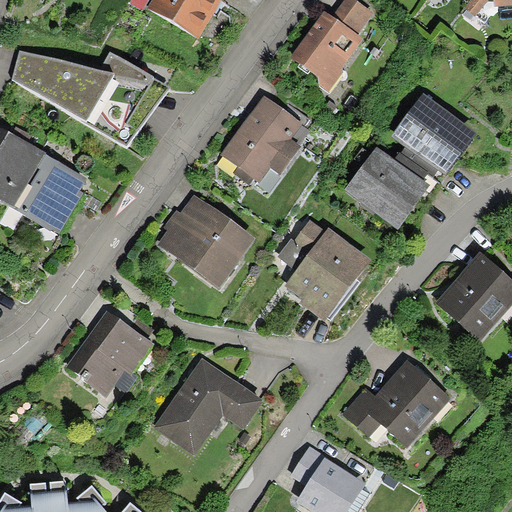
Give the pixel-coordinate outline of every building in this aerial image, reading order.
[(221,0),(148,0),(143,10),(195,42),(221,0)] [(346,0),(330,22),(324,19),(292,63),(319,82),(320,90),(329,96),(364,47),(353,39),(372,14),(352,0),(346,0)] [(511,0),(471,0),(465,9),(476,16),(487,0),(492,0),(494,13),(511,9),(511,0)] [(98,76),(21,56),(13,83),(125,150),(168,91),(110,57),(98,76)] [(479,135),(425,94),(391,137),(406,149),(402,154),(441,184),(479,135)] [(304,129),(262,99),(220,158),(261,188),(270,175),(279,181),(299,153),(291,148),(304,129)] [(0,205),(19,216),(50,162),(7,137),(0,149),(0,205)] [(377,152),(373,157),(345,193),(400,236),(433,195),(377,152)] [(89,184),(50,162),(19,216),(58,238),(89,184)] [(256,245),(194,198),(157,246),(219,293),(256,245)] [(326,237),(308,222),(279,259),(297,273),(284,289),(302,303),(299,306),(323,325),(371,264),(331,232),(326,237)] [(511,319),(511,294),(476,262),(430,314),(478,357),(511,319)] [(152,350),(106,315),(65,370),(105,400),(115,385),(127,394),(140,378),(134,374),(152,350)] [(265,405),(200,360),(150,431),(191,460),(216,423),(241,440),(265,405)] [(450,402),(404,363),(375,396),(362,385),(338,413),(370,440),(380,428),(408,452),(450,402)] [(348,511),(365,487),(363,485),(373,470),(343,450),(332,467),(309,452),(292,479),(309,490),(298,507),(304,511),(348,511)] [(135,511),(130,508),(127,511),(102,511),(107,508),(92,490),(77,503),(80,506),(68,507),(66,486),(51,487),(52,497),(49,497),(47,498),(46,488),(31,489),(33,510),(20,511),(22,507),(6,498),(0,507),(0,511),(135,511)]
